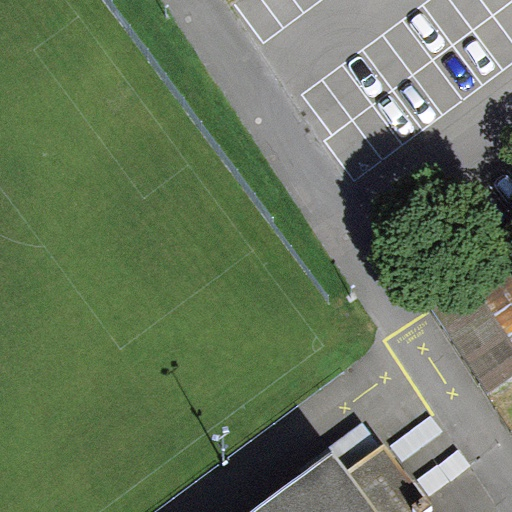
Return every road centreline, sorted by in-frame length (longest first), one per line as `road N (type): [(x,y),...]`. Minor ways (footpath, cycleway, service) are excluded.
road 1 (residential): [(169,0),(336,259)]
road 2 (residential): [(336,259),(398,357),(511,491)]
road 3 (residential): [(336,259),(511,128)]
